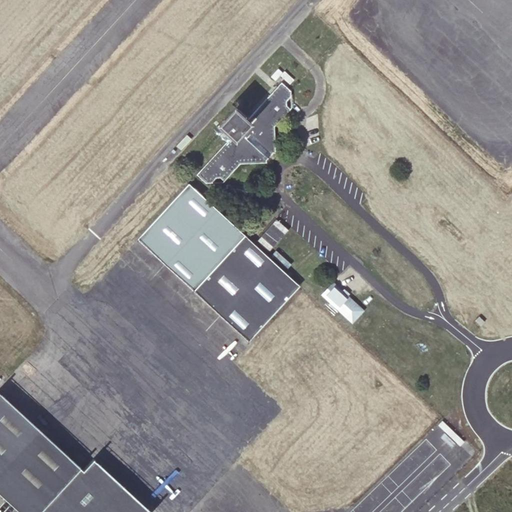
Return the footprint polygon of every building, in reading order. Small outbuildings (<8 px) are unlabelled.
[(240,126),(196,174),(206,183),(211,182),(217,175),(223,180),(239,163),(265,162),(265,156),(269,153),(275,152),(274,126),(290,109),(284,103),(290,96),(290,91),(281,82),(240,126)] [(188,182),(137,237),(247,341),(299,286),(188,182)] [(273,222),(261,236),(273,247),(285,233),(273,222)] [(305,258),(300,263),(300,269),(305,273),(311,273),(315,270),(316,263),(312,258),(305,258)] [(346,316),(357,305),(332,282),(321,294),(346,316)] [(363,310),(357,305),(346,316),(352,322),(363,310)] [(484,322),(479,316),(475,320),(480,325),(484,322)] [(83,470),(0,397),(0,493),(20,511),(151,511),(94,459),(83,470)]
